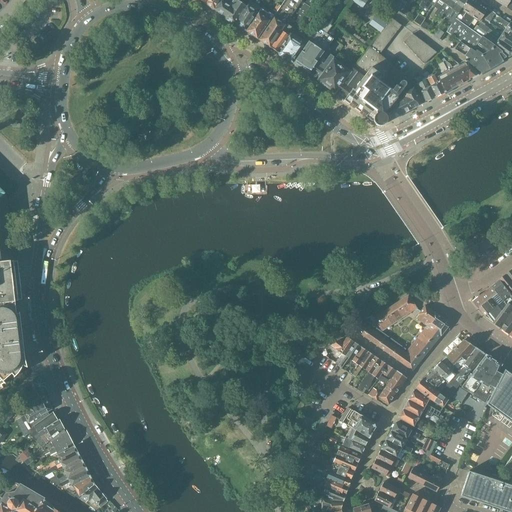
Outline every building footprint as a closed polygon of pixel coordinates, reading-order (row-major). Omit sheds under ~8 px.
[(214,10),(221,0),(207,0),(205,4),(212,10),(214,10)] [(235,24),(246,7),(235,0),(232,0),(229,6),(221,1),(214,10),(225,18),(226,20),(233,24),(235,24)] [(250,0),(235,24),(247,32),(261,10),(268,0),(250,0)] [(269,47),(270,48),(301,2),(297,0),(284,0),(274,17),(258,39),(263,43),(264,45),(267,47),(269,47)] [(391,0),(388,0),(386,4),(393,8),(398,1),(396,0),(394,0),(394,1),(391,0)] [(433,7),(437,0),(428,0),(423,7),(426,9),(430,4),(433,7)] [(457,0),(452,8),(445,18),(449,20),(447,22),(451,25),(455,19),(467,0),(457,0)] [(447,0),(445,4),(452,8),(457,0),(447,0)] [(473,0),(467,0),(455,19),(464,25),(468,19),(478,3),(473,0)] [(398,1),(393,8),(395,10),(400,13),(401,11),(405,5),(400,2),(398,1)] [(310,8),(301,2),(270,48),(278,53),(291,34),(310,8)] [(464,25),(468,28),(474,19),(479,22),(488,10),(478,3),(468,19),(464,25)] [(409,8),(405,5),(401,11),(400,13),(406,17),(409,13),(406,11),(409,8)] [(258,39),(273,17),(268,13),(267,15),(261,10),(247,32),(247,34),(250,36),(252,36),(258,39)] [(489,11),(484,19),(489,22),(494,14),(489,11)] [(386,25),(375,17),(369,24),(380,32),(381,31),(385,26),(386,25)] [(413,22),(420,26),(421,25),(423,21),(417,17),(414,20),(413,22)] [(385,26),(395,34),(398,30),(397,30),(392,26),(395,21),(391,18),(391,19),(391,18),(386,25),(385,26)] [(506,58),(507,57),(495,47),(494,46),(493,46),(468,28),(464,25),(455,19),(451,25),(446,32),(460,41),(455,50),(470,60),(468,63),(481,73),(502,61),(501,61),(506,58)] [(308,74),(309,74),(318,61),(321,64),(328,53),(337,41),(326,34),(331,26),(324,20),(294,64),(301,69),(304,70),(304,71),(307,73),(308,73),(309,73),(308,74)] [(401,26),(395,21),(392,26),(397,30),(401,26)] [(381,31),(392,38),(395,34),(385,26),(381,31)] [(443,33),(437,29),(434,35),(433,35),(439,39),(443,33)] [(378,35),(388,43),(392,38),(381,31),(380,32),(378,35)] [(511,37),(504,32),(498,40),(511,49),(511,37)] [(306,44),(291,34),(278,53),(279,56),(283,58),(285,58),(294,64),(306,44)] [(412,34),(403,43),(408,47),(417,38),(412,34)] [(374,40),(384,48),(388,43),(378,35),(374,40)] [(417,38),(408,47),(412,51),(422,42),(417,38)] [(374,40),(369,47),(379,55),(384,48),(374,40)] [(508,58),(511,55),(511,49),(498,40),(495,47),(507,57),(508,58)] [(427,45),(422,42),(412,51),(416,56),(427,45)] [(432,49),(427,45),(416,56),(420,60),(429,52),(432,49)] [(405,82),(406,80),(399,73),(390,63),(379,55),(369,47),(352,69),(364,77),(354,89),(353,88),(345,99),(344,100),(344,101),(349,105),(348,106),(353,109),(354,108),(361,114),(360,115),(365,118),(366,117),(372,122),(374,121),(374,122),(374,123),(375,124),(376,125),(377,126),(378,126),(380,126),(381,126),(382,126),(383,126),(384,125),(385,125),(386,124),(386,123),(386,122),(391,120),(386,113),(395,102),(402,93),(401,92),(405,86),(405,85),(406,85),(406,84),(405,83),(405,82)] [(429,52),(420,60),(424,64),(433,56),(429,52)] [(332,60),(333,58),(330,55),(323,65),(321,64),(318,61),(309,74),(318,80),(332,61),(332,60)] [(349,73),(332,61),(318,80),(321,83),(320,84),(327,89),(328,88),(334,92),(349,73)] [(457,86),(467,81),(459,65),(452,68),(450,65),(445,61),(443,63),(445,68),(447,67),(457,86)] [(481,73),(468,63),(467,62),(460,66),(459,65),(467,81),(471,78),(481,73)] [(445,68),(443,63),(438,65),(441,72),(436,74),(445,92),(457,86),(447,67),(445,68)] [(436,74),(430,77),(427,72),(426,73),(424,68),(421,71),(422,73),(435,97),(445,92),(436,74)] [(364,77),(352,69),(351,70),(349,73),(334,92),(344,99),(343,100),(344,100),(345,99),(353,88),(354,89),(364,77)] [(419,75),(422,81),(416,85),(425,102),(435,97),(422,73),(419,75)] [(402,93),(411,110),(422,104),(413,88),(407,92),(406,90),(405,90),(402,93)] [(402,115),(411,110),(402,93),(395,102),(402,115)] [(402,115),(395,102),(386,113),(391,120),(402,115)] [(0,261),(13,260),(7,207),(5,207),(5,203),(6,203),(6,201),(8,200),(3,195),(4,194),(0,189),(0,261)] [(468,253),(474,263),(485,257),(486,257),(495,252),(489,241),(480,246),(468,253)] [(0,303),(15,302),(15,301),(18,301),(14,261),(10,261),(0,262),(0,303)] [(511,271),(474,302),(487,317),(511,336),(511,271)] [(372,316),(368,318),(370,321),(373,319),(382,332),(399,321),(415,311),(416,313),(419,311),(417,309),(408,296),(374,318),(372,316)] [(25,356),(24,352),(20,312),(19,312),(19,313),(16,314),(15,302),(0,303),(0,378),(5,384),(5,383),(3,381),(12,374),(14,377),(16,376),(18,374),(20,371),(21,369),(23,366),(26,367),(27,367),(27,365),(26,362),(25,359),(25,356)] [(405,353),(361,322),(355,331),(412,371),(448,327),(447,321),(425,307),(421,312),(416,319),(427,327),(415,341),(405,353)] [(209,329),(208,325),(204,326),(206,330),(203,331),(206,341),(215,337),(211,328),(209,329)] [(340,363),(354,343),(347,338),(343,343),(340,341),(330,346),(342,354),(335,363),(338,366),(340,363)] [(458,370),(475,348),(465,341),(462,341),(440,362),(447,368),(451,363),(458,370)] [(361,347),(354,343),(340,363),(338,366),(341,368),(345,363),(348,358),(352,361),(361,347)] [(368,352),(361,347),(352,361),(355,363),(352,368),(348,373),(352,375),(354,372),(368,352)] [(484,354),(475,348),(458,370),(452,378),(453,378),(458,383),(460,385),(469,374),(484,354)] [(368,352),(352,375),(355,378),(361,368),(365,370),(374,356),(368,352)] [(493,360),(485,355),(483,359),(470,377),(468,376),(461,384),(460,386),(472,395),(493,360)] [(374,356),(365,370),(368,373),(366,376),(369,378),(381,361),(374,356)] [(501,365),(493,360),(472,395),(483,402),(489,390),(493,392),(505,370),(500,367),(501,365)] [(396,371),(381,361),(369,378),(373,380),(375,377),(378,379),(382,373),(391,380),(396,372),(396,371)] [(447,368),(440,362),(432,369),(443,380),(452,372),(447,368)] [(443,380),(432,369),(422,379),(440,393),(441,393),(446,385),(448,384),(443,380)] [(511,473),(511,484),(511,486),(469,471),(460,496),(479,502),(508,511),(511,511),(511,375),(505,370),(493,392),(486,405),(507,419),(511,423),(511,456),(504,468),(511,473)] [(391,380),(401,387),(406,379),(396,372),(391,380)] [(448,400),(422,379),(415,388),(429,399),(442,407),(448,400)] [(21,418),(24,425),(51,410),(42,391),(45,387),(45,383),(41,380),(37,380),(34,383),(34,388),(34,389),(30,394),(31,397),(24,401),(27,409),(23,411),(25,416),(21,418)] [(391,380),(385,388),(395,396),(401,387),(391,380)] [(452,390),(447,386),(446,385),(441,393),(448,399),(455,389),(453,388),(452,390)] [(395,396),(385,388),(378,397),(388,405),(395,396)] [(408,400),(432,414),(438,417),(440,413),(426,405),(429,399),(413,391),(408,400)] [(432,414),(408,400),(403,409),(419,418),(421,413),(430,418),(432,414)] [(416,423),(419,418),(403,409),(399,417),(400,419),(422,432),(424,427),(416,423)] [(349,426),(350,427),(352,428),(352,429),(369,439),(375,427),(374,424),(354,412),(349,420),(352,422),(349,426)] [(57,421),(52,413),(48,415),(29,430),(30,432),(29,434),(32,438),(35,441),(41,437),(40,436),(48,432),(46,428),(57,421)] [(331,416),(326,427),(331,429),(336,418),(331,416)] [(58,421),(57,421),(46,428),(48,431),(50,430),(52,433),(50,434),(52,437),(63,430),(62,428),(64,425),(61,421),(58,421)] [(391,431),(407,440),(409,435),(418,440),(420,435),(398,423),(395,423),(391,431)] [(350,427),(345,438),(365,446),(369,439),(352,429),(352,428),(350,427)] [(69,438),(65,429),(51,441),(53,444),(48,448),(49,451),(69,438)] [(404,445),(407,440),(391,431),(385,440),(414,456),(416,452),(404,445)] [(74,446),(69,438),(49,451),(51,454),(56,451),(58,454),(74,446)] [(365,446),(345,438),(342,446),(362,454),(365,446)] [(325,442),(320,439),(317,446),(322,449),(325,442)] [(397,458),(399,453),(412,460),(414,456),(385,440),(380,449),(397,458)] [(78,455),(74,446),(57,456),(59,461),(55,463),(55,462),(48,466),(49,470),(78,455)] [(340,447),(336,455),(337,455),(343,458),(358,464),(361,456),(340,447)] [(27,449),(18,456),(23,462),(32,455),(27,449)] [(397,458),(380,449),(375,459),(392,468),(397,458)] [(82,462),(78,455),(49,470),(51,473),(59,469),(63,467),(65,471),(82,462)] [(331,460),(330,462),(339,466),(354,472),(358,464),(343,458),(337,455),(335,460),(331,459),(331,460)] [(375,459),(371,469),(388,477),(392,468),(375,459)] [(316,460),(314,465),(329,471),(329,472),(350,480),(354,472),(339,466),(338,469),(316,460)] [(82,462),(65,471),(64,472),(66,476),(63,478),(63,477),(58,480),(60,483),(86,470),(82,462)] [(407,478),(422,485),(427,476),(412,468),(407,478)] [(90,477),(86,470),(60,483),(62,487),(67,485),(66,484),(70,482),(72,486),(90,477)] [(326,478),(348,489),(350,480),(329,472),(328,475),(327,478),(326,478)] [(427,476),(422,485),(436,493),(441,483),(427,476)] [(94,485),(90,477),(72,486),(66,490),(70,492),(75,490),(77,494),(75,495),(79,498),(82,496),(81,495),(93,486),(94,485)] [(321,481),(320,484),(325,486),(340,493),(345,495),(348,489),(326,478),(324,482),(321,481)] [(383,482),(379,491),(396,500),(400,491),(383,482)] [(59,511),(54,508),(52,510),(41,503),(44,498),(21,485),(15,492),(6,494),(2,499),(0,498),(0,497),(0,511),(18,511),(19,511),(18,511),(59,511)] [(99,506),(106,500),(106,497),(103,494),(101,494),(95,486),(82,496),(88,501),(90,500),(93,503),(95,502),(99,506)] [(325,487),(322,494),(332,499),(332,501),(343,502),(345,495),(340,493),(325,486),(325,487)] [(383,505),(388,508),(391,509),(396,500),(379,491),(374,501),(383,505)] [(322,494),(321,508),(322,511),(331,511),(341,509),(343,502),(332,501),(332,499),(322,494)] [(413,494),(404,511),(405,511),(415,511),(422,499),(413,494)] [(426,511),(431,503),(422,499),(415,511),(426,511)] [(438,511),(440,508),(431,503),(426,511),(438,511)]
